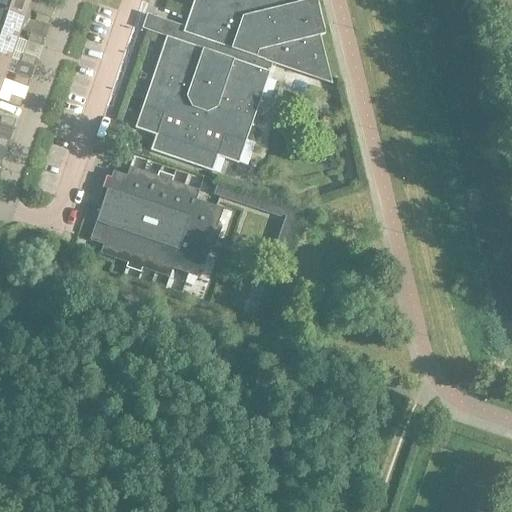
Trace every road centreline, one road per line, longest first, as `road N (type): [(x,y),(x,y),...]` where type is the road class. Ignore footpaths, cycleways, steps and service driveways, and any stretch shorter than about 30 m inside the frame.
road 1 (residential): [(130,0),(54,225),(1,207)]
road 2 (residential): [(1,207),(70,0)]
